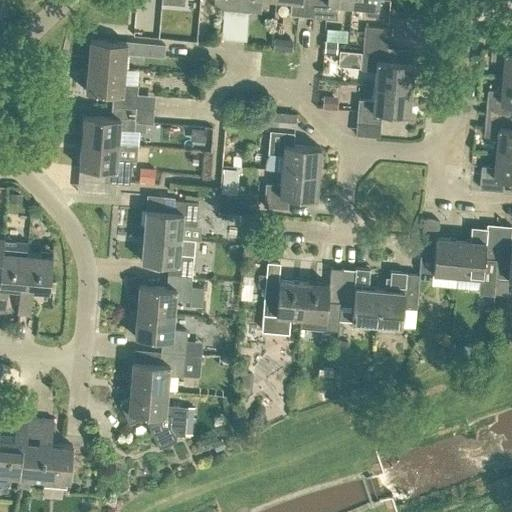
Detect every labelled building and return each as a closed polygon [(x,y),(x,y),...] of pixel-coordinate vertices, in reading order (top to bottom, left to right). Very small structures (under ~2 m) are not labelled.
[(260,0),(236,0),(236,8),(260,10),(260,0)] [(291,0),(290,12),(311,14),(312,0),(291,0)] [(312,0),(311,14),(334,16),(335,2),(351,3),(351,0),(312,0)] [(351,0),(351,3),(365,4),(365,12),(376,13),(377,0),(351,0)] [(362,45),(386,46),(388,26),(364,25),(362,45)] [(351,40),(351,28),(329,27),(329,40),(351,40)] [(274,35),(273,47),(291,49),(292,37),(274,35)] [(505,74),(511,75),(511,36),(493,35),(491,58),(506,59),(505,74)] [(89,37),(87,63),(124,66),(125,52),(163,55),(164,43),(125,39),(125,41),(89,37)] [(373,83),(410,86),(412,60),(385,58),(386,46),(362,45),(360,67),(374,68),(373,83)] [(112,92),(111,103),(135,105),(154,107),(155,94),(136,92),(137,83),(123,82),(124,66),(87,63),(84,89),(112,92)] [(487,111),(511,113),(511,101),(511,100),(511,75),(505,74),(503,90),(489,89),(487,111)] [(355,120),(380,122),(381,111),(408,113),(410,86),(373,83),(372,99),(357,97),(355,120)] [(316,106),(337,107),(338,95),(317,93),(316,106)] [(135,105),(111,103),(110,115),(83,113),(80,139),(118,142),(119,128),(133,129),(133,123),(153,125),(155,107),(154,107),(135,105)] [(498,150),(511,151),(511,125),(509,125),(511,113),(487,111),(485,134),(499,136),(498,150)] [(276,114),(275,127),(296,128),(297,116),(276,114)] [(280,168),(317,171),(320,145),(292,143),(293,131),(269,129),(268,151),(270,152),(267,165),(266,165),(266,166),(280,168)] [(105,179),(128,181),(130,158),(116,157),(118,142),(80,139),(78,165),(106,168),(105,179)] [(480,186),(504,188),(505,177),(511,177),(511,151),(498,150),(497,165),(482,163),(480,186)] [(263,205),(287,207),(288,195),(315,197),(317,171),(280,168),(279,183),(265,182),(263,205)] [(10,193),(9,201),(20,202),(21,194),(10,193)] [(145,207),(143,234),(180,237),(181,221),(196,223),(198,200),(174,198),(173,210),(145,207)] [(431,271),(456,273),(459,238),(434,236),(436,218),(423,217),(420,251),(433,252),(431,271)] [(484,240),(459,238),(456,273),(480,275),(479,283),(493,284),(494,275),(498,223),(486,222),(484,240)] [(510,224),(498,223),(494,275),(506,277),(511,276),(511,241),(509,242),(510,224)] [(242,255),(258,256),(260,233),(244,232),(242,255)] [(168,262),(167,274),(191,276),(193,253),(179,251),(180,237),(143,234),(140,260),(168,262)] [(6,286),(18,287),(22,288),(25,251),(26,241),(2,239),(1,249),(0,249),(0,311),(3,311),(6,286)] [(16,312),(28,313),(31,289),(47,290),(50,253),(25,251),(22,288),(18,287),(16,312)] [(289,314),(300,315),(304,280),(278,277),(280,261),(267,260),(261,328),(288,330),(289,314)] [(304,280),(300,315),(299,325),(324,327),(326,299),(339,301),(342,266),(330,265),(329,282),(304,280)] [(342,266),(339,301),(353,302),(351,319),(376,321),(379,286),(369,285),(370,267),(356,265),(356,267),(342,266)] [(379,286),(376,321),(401,324),(403,306),(415,307),(418,273),(406,272),(406,270),(390,269),(388,287),(379,286)] [(138,283),(136,309),(173,312),(175,297),(189,299),(191,276),(167,274),(166,285),(138,283)] [(161,337),(160,349),(184,351),(186,328),(172,327),(173,312),(136,309),(134,335),(161,337)] [(132,359),(129,385),(166,388),(168,373),(182,375),(183,358),(184,351),(160,349),(159,361),(132,359)] [(239,384),(251,385),(253,370),(240,369),(239,384)] [(165,403),(166,388),(129,385),(128,396),(118,400),(128,421),(143,414),(158,446),(175,439),(175,433),(183,434),(185,415),(186,405),(179,404),(165,403)] [(0,473),(4,474),(17,475),(21,438),(25,438),(27,414),(14,413),(12,432),(0,430),(0,473)] [(21,438),(17,475),(67,480),(71,443),(49,441),(52,416),(39,415),(37,440),(25,438),(21,438)] [(223,445),(219,437),(210,441),(215,449),(223,445)]
